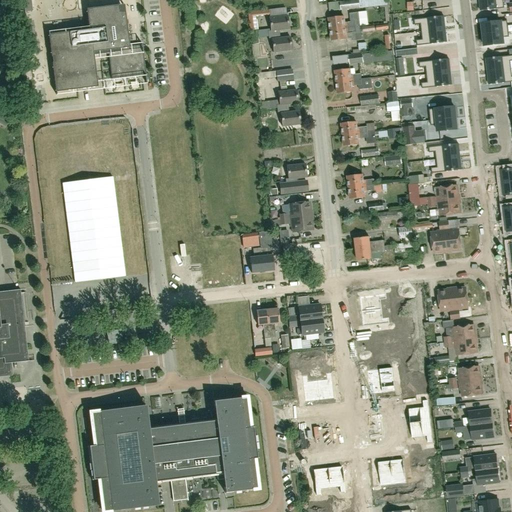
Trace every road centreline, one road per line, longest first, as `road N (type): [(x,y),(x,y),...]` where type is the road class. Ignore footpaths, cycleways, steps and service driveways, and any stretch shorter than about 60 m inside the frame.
road 1 (residential): [(139,108),(25,127),(59,392),(68,400)]
road 2 (residential): [(337,282),(308,0)]
road 3 (residential): [(471,267),(489,232),(461,0)]
road 4 (residential): [(366,511),(337,282)]
road 5 (residential): [(271,511),(278,498),(260,390),(213,379),(172,386)]
road 6 (residential): [(139,108),(163,303)]
road 7 (residential): [(163,303),(337,282)]
road 8 (residential): [(511,424),(493,285),(471,267)]
road 9 (residential): [(165,0),(176,96),(139,108)]
road 10 (residential): [(337,282),(471,267)]
